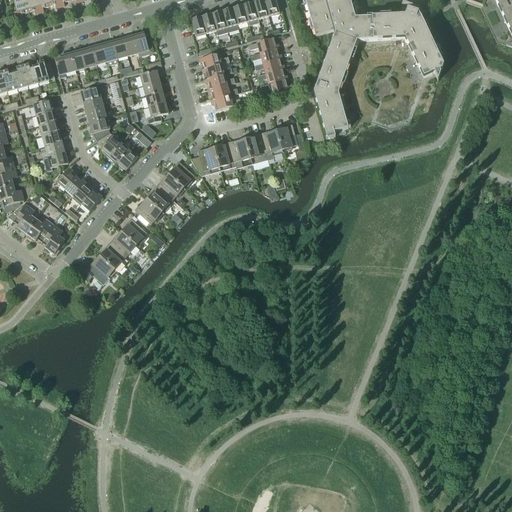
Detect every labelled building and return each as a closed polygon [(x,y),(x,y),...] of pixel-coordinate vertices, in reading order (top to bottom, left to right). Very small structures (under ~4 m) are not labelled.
[(22,16),(28,14),(23,0),(12,0),(18,21),(23,20),(22,16)] [(35,16),(39,15),(34,0),(23,0),(28,14),(34,13),(35,16)] [(42,10),(48,9),(46,0),(34,0),(39,15),(43,14),(42,10)] [(55,10),(60,9),(57,0),(46,0),(48,9),(54,7),(55,10)] [(63,4),(69,3),(68,0),(57,0),(60,9),(64,8),(63,4)] [(269,0),(264,2),(268,18),(279,15),(274,0),(269,0)] [(304,0),(316,39),(333,34),(334,33),(335,36),(314,95),(321,119),(323,127),(327,142),(330,141),(334,140),(335,139),(334,135),(348,131),(338,95),(356,44),(405,41),(424,80),(427,79),(434,75),(438,83),(443,67),(432,43),(433,42),(436,34),(434,29),(426,14),(427,13),(426,12),(422,11),(410,7),(403,5),(398,18),(369,20),(361,20),(355,20),(349,0),(304,0)] [(511,0),(493,0),(500,13),(498,14),(494,7),(483,12),(496,40),(508,35),(500,18),(502,17),(511,39),(511,43),(508,46),(507,48),(511,49),(511,0)] [(258,21),(268,18),(264,2),(253,4),(258,21)] [(253,4),(243,7),(247,24),(248,28),(259,25),(258,21),(253,4)] [(237,27),(247,24),(243,7),(232,10),(237,27)] [(239,32),(237,27),(232,10),(222,13),(228,35),(239,32)] [(217,38),(228,35),(222,13),(212,16),(216,33),(217,38)] [(206,36),(216,33),(212,16),(201,19),(206,36)] [(195,39),(206,36),(201,19),(191,22),(195,39)] [(150,56),(149,55),(153,54),(152,48),(148,49),(144,35),(133,38),(138,56),(139,59),(150,56)] [(127,59),(138,56),(133,38),(122,41),(127,59)] [(278,46),(275,47),(273,40),(248,47),(250,53),(258,50),(260,56),(277,51),(279,51),(278,46)] [(117,61),(127,59),(122,41),(112,44),(117,61)] [(112,44),(102,47),(107,64),(108,68),(118,66),(117,61),(112,44)] [(96,67),(107,64),(102,47),(91,50),(96,67)] [(86,70),(96,67),(91,50),(81,53),(86,70)] [(278,58),(277,51),(260,56),(251,58),(253,63),(261,61),(263,66),(279,61),(279,62),(282,61),(281,57),(278,58)] [(75,73),(86,70),(81,53),(70,55),(75,73)] [(65,76),(75,73),(70,55),(60,58),(61,62),(55,63),(60,81),(66,79),(65,76)] [(228,59),(220,62),(218,56),(199,61),(200,65),(203,65),(204,71),(205,71),(221,67),(229,64),(228,59)] [(281,68),(279,62),(279,61),(263,66),(254,68),(256,73),(264,71),(265,76),(266,77),(282,72),(285,71),(283,67),(281,68)] [(50,65),(44,66),(43,63),(37,65),(37,67),(33,68),(38,86),(55,81),(50,65)] [(148,73),(162,69),(160,63),(146,67),(148,73)] [(33,68),(29,69),(28,67),(22,69),(27,89),(38,86),(33,68)] [(222,72),(221,67),(205,71),(204,71),(202,72),(203,76),(206,75),(207,81),(224,77),(228,76),(232,75),(231,70),(222,72)] [(17,91),(27,89),(22,69),(16,70),(17,73),(12,74),(17,91)] [(284,78),(282,72),(266,77),(265,76),(257,79),(258,84),(267,81),(268,87),(285,82),(285,83),(288,82),(286,78),(284,78)] [(12,74),(8,75),(7,73),(1,75),(7,94),(17,91),(12,74)] [(160,79),(158,78),(156,73),(140,78),(143,89),(161,84),(160,79)] [(234,80),(230,81),(228,76),(224,77),(207,81),(205,82),(206,86),(209,86),(210,92),(227,87),(227,88),(235,85),(234,80)] [(268,87),(260,89),(261,94),(265,93),(267,99),(271,98),(290,92),(289,88),(287,89),(285,83),(285,82),(268,87)] [(161,90),(162,88),(161,84),(143,89),(145,99),(162,95),(161,90)] [(228,93),(227,88),(227,87),(210,92),(208,92),(209,97),(212,96),(213,102),(230,98),(238,96),(237,91),(228,93)] [(83,105),(101,100),(98,90),(80,94),(83,105)] [(167,105),(165,98),(162,95),(145,99),(148,110),(167,105)] [(231,103),(230,98),(213,102),(210,103),(212,107),(214,106),(216,113),(241,106),(239,101),(231,103)] [(86,116),(104,111),(101,100),(83,105),(86,116)] [(36,118),(53,114),(50,103),(33,107),(36,118)] [(167,111),(168,109),(167,105),(148,110),(151,120),(147,121),(148,126),(161,122),(160,118),(168,116),(167,111)] [(89,126),(106,121),(104,111),(86,116),(89,126)] [(132,125),(138,123),(135,113),(129,115),(132,125)] [(39,129),(56,124),(53,114),(36,118),(39,129)] [(108,132),(109,132),(106,121),(89,126),(92,137),(97,144),(110,136),(109,136),(108,132)] [(42,139),(59,134),(56,124),(39,129),(42,139)] [(282,153),(298,148),(292,127),(285,129),(286,131),(277,134),(282,153)] [(45,150),(62,145),(59,134),(42,139),(45,150)] [(282,153),(277,134),(268,136),(267,134),(260,136),(266,157),(267,162),(274,160),(272,155),(282,153)] [(108,160),(121,146),(110,136),(97,144),(101,151),(104,155),(104,157),(108,160)] [(147,150),(152,145),(142,136),(138,141),(147,150)] [(267,162),(266,157),(260,136),(254,138),(254,140),(245,142),(252,167),(268,162),(267,162)] [(300,136),(295,137),(298,148),(299,152),(304,150),(300,136)] [(252,167),(245,142),(236,145),(236,143),(229,144),(236,169),(236,171),(252,167)] [(236,169),(229,144),(223,146),(223,149),(214,151),(220,174),(236,169)] [(47,160),(65,155),(62,145),(45,150),(47,160)] [(117,165),(128,152),(121,146),(108,160),(111,163),(114,163),(117,165)] [(220,174),(214,151),(206,153),(205,151),(197,153),(199,159),(190,161),(201,179),(220,174)] [(124,175),(137,160),(128,152),(117,165),(119,168),(119,170),(124,175)] [(11,159),(6,161),(4,154),(0,155),(0,173),(14,169),(11,159)] [(52,173),(52,170),(68,166),(65,155),(47,160),(43,161),(47,174),(52,173)] [(183,191),(194,178),(178,164),(173,169),(175,171),(169,178),(183,191)] [(11,181),(17,179),(14,169),(0,173),(0,191),(13,188),(11,181)] [(65,192),(77,178),(69,171),(56,185),(65,192)] [(73,199),(85,185),(77,178),(65,192),(73,199)] [(172,203),(183,191),(169,178),(163,185),(161,183),(156,188),(172,203)] [(73,199),(72,200),(80,207),(81,206),(81,207),(93,193),(85,185),(73,199)] [(21,192),(15,194),(13,188),(0,191),(0,203),(3,202),(5,208),(3,208),(5,215),(12,213),(21,206),(20,204),(24,203),(21,192)] [(162,215),(172,203),(156,188),(152,193),(154,195),(147,202),(162,215)] [(89,214),(102,200),(93,193),(81,207),(89,214)] [(35,195),(31,201),(35,205),(40,199),(35,195)] [(53,205),(57,201),(51,197),(48,201),(53,205)] [(59,210),(62,206),(57,201),(53,205),(59,210)] [(151,227),(162,215),(147,202),(141,209),(139,207),(135,213),(151,227)] [(31,218),(34,214),(24,206),(8,219),(14,224),(15,223),(19,226),(16,230),(26,237),(36,222),(31,218)] [(70,219),(73,215),(68,211),(65,214),(70,219)] [(76,223),(79,220),(73,215),(70,219),(76,223)] [(136,248),(147,236),(131,221),(126,227),(128,229),(122,236),(136,248)] [(43,243),(54,228),(45,222),(42,226),(36,222),(26,237),(35,244),(38,240),(43,243)] [(59,239),(62,234),(54,228),(43,243),(47,247),(45,250),(54,257),(56,258),(62,251),(60,249),(64,243),(59,239)] [(125,261),(136,248),(122,236),(115,242),(113,241),(109,246),(125,261)] [(114,273),(125,261),(109,246),(104,251),(106,253),(100,260),(114,273)] [(88,270),(82,277),(89,283),(93,279),(103,288),(109,281),(108,280),(114,273),(100,260),(89,272),(88,270)]
